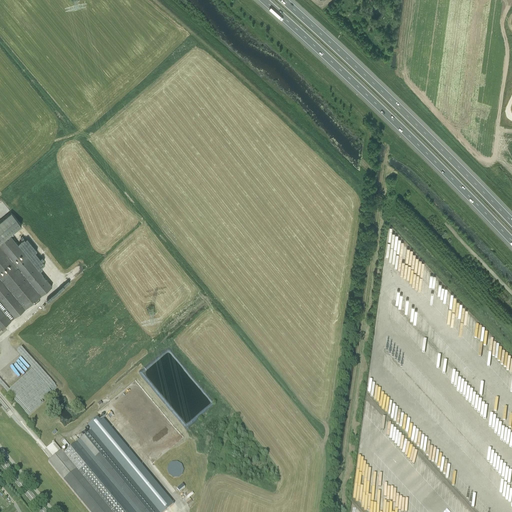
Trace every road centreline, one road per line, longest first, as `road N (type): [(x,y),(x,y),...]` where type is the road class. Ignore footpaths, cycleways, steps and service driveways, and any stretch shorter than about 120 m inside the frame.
road 1 (track): [(387,150),(338,511)]
road 2 (motorway): [(261,0),(511,241)]
road 3 (motorway): [(511,222),(282,0)]
